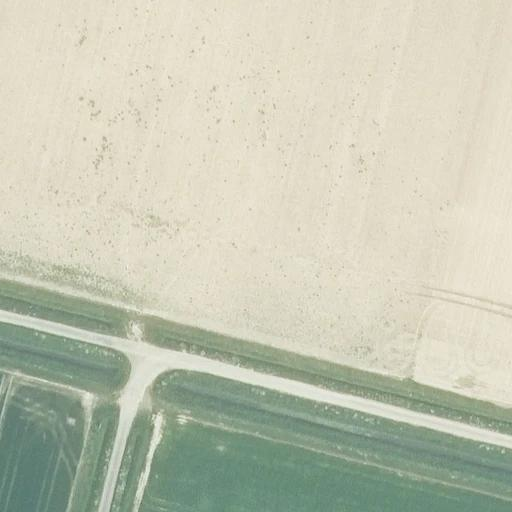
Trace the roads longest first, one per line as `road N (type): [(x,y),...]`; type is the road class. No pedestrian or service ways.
road 1 (unclassified): [(144,352),(511,441)]
road 2 (unclassified): [(103,511),(144,352)]
road 3 (unclassified): [(144,352),(0,317)]
